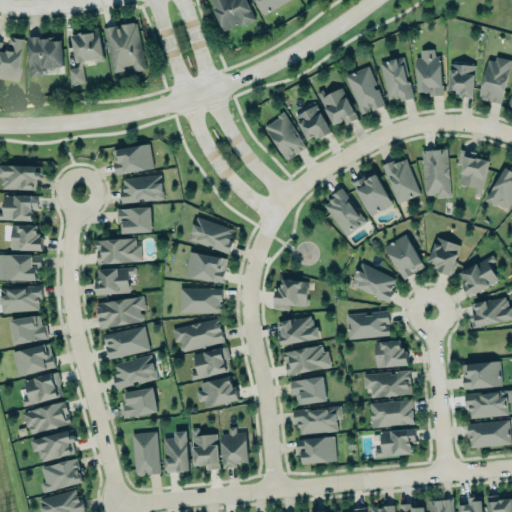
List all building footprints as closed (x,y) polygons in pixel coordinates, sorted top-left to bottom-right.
[(212,0),(245,0),(255,19),(243,25),(240,24),(239,23),(223,31),(213,9),(216,8),(212,0)] [(254,0),(288,0),(263,15),(254,0)] [(104,28),(113,72),(124,69),(124,66),(133,64),(134,71),(146,68),(136,22),(134,23),(134,22),(104,28)] [(75,62),(92,58),(93,62),(105,60),(99,30),(70,36),(75,62)] [(0,40),(0,77),(17,80),(22,38),(8,36),(7,49),(1,48),(2,41),(0,40)] [(27,37),(29,76),(40,75),(40,67),(62,67),(61,36),(27,37)] [(429,92),(430,95),(443,94),(439,56),(435,56),(434,48),(420,50),(420,57),(414,57),(417,93),(429,92)] [(379,62),(388,99),(395,97),(396,99),(400,98),(401,101),(413,98),(409,81),(407,81),(406,76),(408,76),(403,56),(379,62)] [(496,56),(511,60),(501,103),(478,98),(487,59),(495,61),(496,56)] [(474,64),(449,63),(448,90),(457,90),(457,96),(473,97),(474,64)] [(70,84),(83,82),(81,65),(68,66),(70,84)] [(345,75),(367,66),(375,84),(372,85),(375,90),(378,89),(385,105),(372,110),(370,107),(368,108),(369,110),(361,114),(345,75)] [(316,92),(333,126),(342,121),(346,127),(349,125),(348,123),(352,121),(357,118),(341,87),(330,93),(326,95),(322,89),(316,92)] [(329,132),(317,104),(295,114),(306,142),(329,132)] [(265,126),(278,118),(276,115),(282,111),(305,147),(286,159),(265,126)] [(153,168),(149,143),(111,149),(115,174),(153,168)] [(421,150),(446,148),(450,197),(436,198),(436,192),(435,192),(433,195),(427,195),(424,192),(421,150)] [(459,148),(455,163),(461,165),(457,184),(475,188),(474,194),(480,196),(488,159),(477,157),(478,152),(459,148)] [(382,165),(388,163),(394,160),(395,163),(405,159),(420,194),(397,203),(382,165)] [(485,198),(505,211),(511,199),(511,166),(506,163),(485,198)] [(0,165),(41,166),(40,179),(36,179),(36,189),(33,189),(33,190),(21,189),(2,188),(2,185),(0,185),(0,165)] [(123,178),(160,174),(162,198),(121,203),(119,189),(123,188),(122,185),(124,185),(123,178)] [(352,182),(370,216),(391,204),(375,175),(365,180),(363,176),(352,182)] [(324,205),(329,201),(334,197),(332,194),(341,187),(366,221),(345,236),(324,205)] [(3,194),(38,195),(37,202),(38,208),(32,208),(31,216),(32,221),(13,220),(13,219),(0,219),(0,212),(2,212),(3,194)] [(150,207),(115,208),(116,224),(121,224),(121,233),(151,231),(150,207)] [(228,252),(234,229),(195,217),(188,240),(228,252)] [(10,249),(41,250),(42,233),(36,233),(37,225),(10,224),(10,249)] [(383,246),(405,233),(424,266),(403,279),(383,246)] [(95,239),(135,237),(136,245),(140,244),(141,261),(97,263),(96,251),(99,250),(99,248),(96,249),(95,239)] [(459,244),(435,237),(428,262),(436,264),(434,270),(450,275),(459,244)] [(189,251),(227,258),(222,282),(214,281),(185,276),(189,251)] [(460,273),(492,254),(495,260),(488,264),(493,272),(495,273),(498,276),(497,278),(498,280),(473,294),(472,293),(467,296),(461,286),(466,283),(460,273)] [(0,255),(0,280),(37,280),(37,268),(40,268),(41,255),(0,255)] [(360,263),(394,279),(392,284),(393,285),(391,290),(393,291),(388,302),(350,283),(360,263)] [(98,269),(116,268),(135,266),(136,273),(128,274),(128,280),(128,283),(130,284),(130,289),(129,290),(129,292),(119,293),(101,294),(100,294),(95,294),(95,288),(94,281),(99,281),(99,276),(98,275),(97,273),(98,271),(98,269)] [(307,283),(305,307),(289,305),(288,310),(273,309),(274,291),(277,291),(278,287),(282,288),(283,281),(307,283)] [(0,311),(40,310),(40,286),(0,286),(0,311)] [(179,286),(222,287),(222,301),(219,301),(219,303),(222,303),(222,313),(178,312),(179,286)] [(95,303),(143,295),(145,308),(139,310),(140,311),(142,313),(143,317),(141,320),(100,328),(95,303)] [(471,303),(475,303),(504,296),(505,300),(507,299),(509,307),(511,307),(511,318),(476,327),(476,326),(472,327),(470,315),(473,314),(471,303)] [(345,314),(365,312),(365,316),(370,315),(370,311),(388,310),(388,318),(389,323),(385,323),(385,326),(388,325),(389,330),(389,334),(347,339),(345,314)] [(275,322),(280,345),(317,337),(312,314),(275,322)] [(10,320),(14,344),(48,338),(46,325),(41,325),(39,315),(10,320)] [(217,317),(171,328),(174,341),(180,340),(180,342),(179,344),(179,346),(180,348),(184,350),(223,341),(217,317)] [(101,335),(108,359),(149,349),(143,325),(101,335)] [(374,342),(376,366),(407,363),(406,350),(404,350),(404,346),(400,347),(399,339),(374,342)] [(54,367),(49,342),(11,351),(16,376),(54,367)] [(322,352),(321,344),(282,352),(286,375),(330,366),(327,351),(322,352)] [(192,354),(204,351),(204,352),(227,346),(230,358),(228,359),(231,370),(227,371),(227,372),(209,376),(191,380),(189,373),(197,371),(192,354)] [(113,376),(116,388),(156,377),(150,353),(114,363),(116,370),(114,371),(115,375),(113,376)] [(500,361),(461,363),(462,388),(501,386),(500,361)] [(362,373),(389,371),(390,374),(394,374),(394,371),(409,370),(410,383),(408,383),(408,384),(410,384),(411,394),(371,397),(370,387),(363,387),(362,373)] [(24,380),(57,371),(61,384),(59,384),(62,396),(58,397),(40,402),(40,401),(22,406),(21,399),(29,397),(24,380)] [(288,379),(322,375),(325,399),(297,403),(295,393),(290,394),(288,379)] [(200,383),(230,376),(231,384),(232,384),(233,388),(236,387),(239,400),(205,407),(203,400),(197,401),(195,391),(201,390),(200,383)] [(157,411),(152,387),(122,392),(125,402),(120,404),(122,418),(157,411)] [(464,394),(511,389),(511,401),(507,402),(508,414),(470,418),(470,411),(469,411),(468,407),(464,407),(464,401),(464,394)] [(413,423),(410,398),(369,402),(372,427),(413,423)] [(22,411),(28,433),(70,423),(64,401),(22,411)] [(292,410),(340,405),(341,418),(336,418),(336,423),(337,430),(299,434),(298,427),(297,427),(297,423),(293,423),(292,410)] [(467,423),(508,419),(511,444),(469,448),(468,439),(470,439),(470,437),(468,437),(467,423)] [(221,433),(222,467),(238,467),(237,463),(247,462),(246,431),(235,432),(235,426),(227,427),(227,433),(221,433)] [(218,467),(206,468),(205,464),(194,465),(190,428),(197,427),(198,435),(215,433),(218,467)] [(379,431),(390,430),(390,431),(409,430),(409,429),(414,428),(415,441),(410,441),(410,445),(411,445),(411,446),(412,447),(412,450),(411,451),(411,454),(392,456),(392,455),(374,457),(373,449),(381,449),(379,431)] [(30,440),(33,452),(37,451),(39,457),(41,457),(42,461),(74,452),(71,443),(75,442),(73,434),(70,435),(68,430),(30,440)] [(132,432),(133,475),(158,474),(156,431),(132,432)] [(174,432),(186,431),(189,471),(184,471),(184,472),(177,473),(177,471),(166,472),(162,439),(174,438),(174,432)] [(334,437),(296,437),(296,454),(301,453),(301,462),(335,462),(334,437)] [(41,467),(76,458),(79,468),(82,467),(83,473),(81,474),(83,482),(43,492),(40,483),(45,482),(41,467)] [(80,511),(83,511),(77,488),(38,498),(41,511),(80,511)] [(487,511),(486,495),(499,494),(499,500),(511,499),(511,511),(487,511)] [(482,511),(481,501),(476,502),(475,497),(472,498),(468,498),(469,504),(465,504),(465,505),(460,505),(458,505),(458,511),(482,511)] [(428,511),(428,501),(452,498),(453,511),(428,511)]
